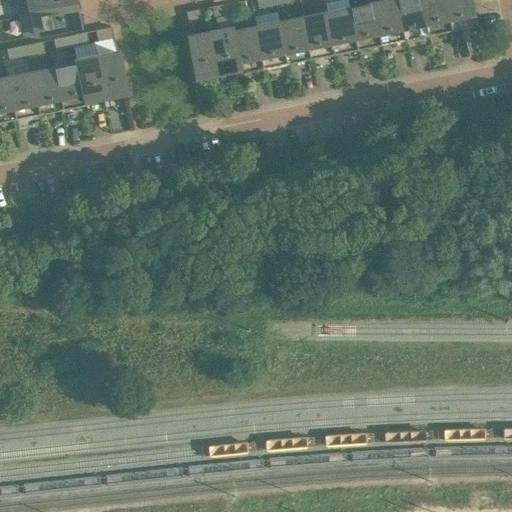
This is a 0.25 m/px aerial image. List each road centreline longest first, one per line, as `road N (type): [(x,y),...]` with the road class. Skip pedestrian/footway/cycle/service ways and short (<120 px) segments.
road 1 (residential): [(222,128),(511,73)]
road 2 (residential): [(0,175),(122,150)]
